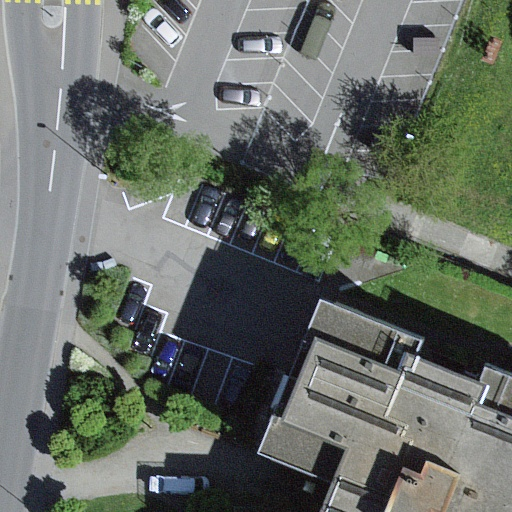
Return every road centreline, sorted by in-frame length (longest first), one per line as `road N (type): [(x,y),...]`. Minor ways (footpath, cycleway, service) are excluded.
road 1 (residential): [(0,485),(57,122)]
road 2 (residential): [(57,122),(53,0)]
